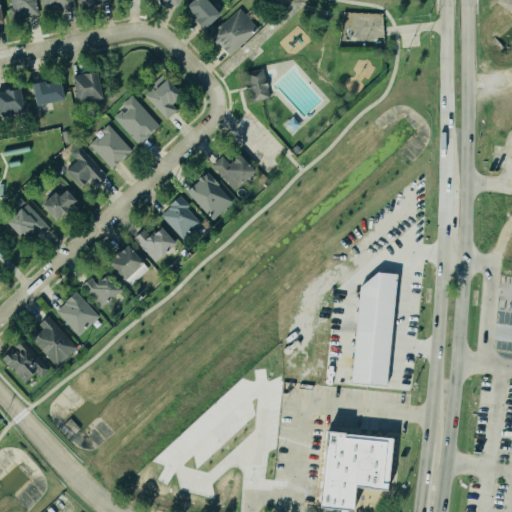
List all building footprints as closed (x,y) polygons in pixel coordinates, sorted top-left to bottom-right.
[(8,0),(33,0),(36,13),(9,19),(7,7),(10,7),(8,0)] [(71,0),(73,9),(44,14),(41,0),(71,0)] [(220,14),(206,0),(191,0),(184,7),(204,28),(220,14)] [(211,33),(240,9),(256,28),(227,53),(211,33)] [(269,98),(263,68),(244,71),(250,102),(269,98)] [(102,98),(97,71),(72,76),(77,103),(102,98)] [(30,82),(43,79),(44,82),(58,79),(62,98),(35,104),(30,82)] [(150,87),(154,92),(167,79),(182,95),(172,105),(178,111),(168,121),(143,95),(150,87)] [(0,89),(3,89),(3,88),(17,85),(23,110),(0,115),(0,89)] [(125,107),(114,118),(139,144),(159,125),(131,95),(122,104),(125,107)] [(111,168),(131,150),(109,125),(89,144),(111,168)] [(75,159),(63,170),(78,186),(88,177),(94,184),(104,174),(74,142),(66,150),(75,159)] [(234,190),(255,171),(239,154),(229,164),(221,155),(211,165),(234,190)] [(233,201),(206,172),(185,191),(212,220),(233,201)] [(39,203),(53,191),(57,195),(64,188),(75,200),(54,219),(39,203)] [(159,214),(182,239),(201,221),(178,197),(159,214)] [(49,226),(23,202),(5,222),(23,238),(31,229),(40,236),(49,226)] [(143,228),(133,238),(155,262),(175,243),(160,226),(150,236),(143,228)] [(108,260),(125,244),(148,268),(131,284),(108,260)] [(357,281),(374,265),(393,268),(383,380),(348,377),(357,281)] [(96,283),(90,277),(80,286),(101,308),(120,290),(106,274),(96,283)] [(55,311),(78,335),(98,316),(75,291),(55,311)] [(38,323),(47,314),(77,347),(55,367),(29,339),(42,327),(38,323)] [(40,378),(49,369),(22,340),(2,359),(24,382),(34,372),(40,378)] [(315,505),(324,430),(389,438),(383,489),(352,485),(349,509),(315,505)]
